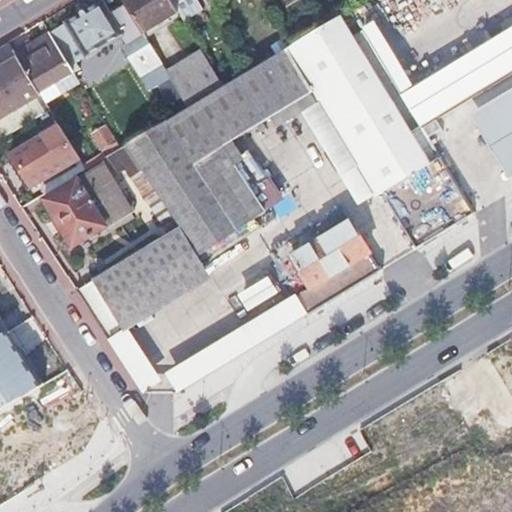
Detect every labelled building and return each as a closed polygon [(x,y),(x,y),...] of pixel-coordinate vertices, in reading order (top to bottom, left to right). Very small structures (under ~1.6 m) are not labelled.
[(122,0),(121,0),(143,35),(178,14),(176,11),(169,0),(122,0)] [(169,0),(176,11),(195,0),(169,0)] [(78,82),(79,82),(85,78),(75,63),(120,36),(101,4),(49,35),(72,72),(78,81),(78,82)] [(411,247),(413,251),(438,235),(451,227),(473,214),(446,169),(440,159),(390,78),(349,12),(326,25),(292,46),(258,66),(223,87),(204,99),(188,108),(126,146),(180,230),(170,236),(95,282),(121,325),(207,273),(199,259),(264,218),(225,155),(314,98),(355,166),(374,196),(386,201),(414,246),(411,247)] [(251,55),(258,66),(292,46),(285,34),(266,45),(259,33),(248,39),(256,52),(251,55)] [(13,52),(18,60),(38,93),(55,83),(72,72),(49,35),(31,46),(27,48),(25,45),(13,52)] [(140,79),(162,66),(145,39),(123,51),(140,79)] [(200,93),(204,99),(223,87),(215,74),(212,76),(202,59),(172,77),(186,101),(200,93)] [(0,137),(1,139),(48,109),(38,93),(18,60),(0,71),(0,137)] [(72,72),(55,83),(60,91),(78,81),(72,72)] [(511,184),(511,96),(469,123),(508,187),(511,184)] [(33,188),(79,159),(59,126),(12,156),(33,188)] [(115,144),(104,127),(92,135),(102,152),(115,144)] [(126,168),(170,236),(180,230),(126,146),(121,149),(116,152),(126,168)] [(120,172),(126,168),(116,152),(109,156),(120,172)] [(86,170),(75,177),(78,181),(45,201),(73,249),(131,214),(99,162),(86,170)] [(269,253),(307,316),(381,270),(383,269),(380,266),(379,267),(343,208),(269,253)] [(250,314),(281,296),(272,279),(240,297),(250,314)] [(0,317),(0,339),(4,337),(10,333),(0,317)] [(39,389),(4,337),(0,339),(0,375),(0,376),(17,402),(24,398),(39,389)] [(355,457),(306,485),(320,511),(365,511),(382,503),(355,457)] [(291,511),(276,482),(228,506),(231,511),(291,511)]
